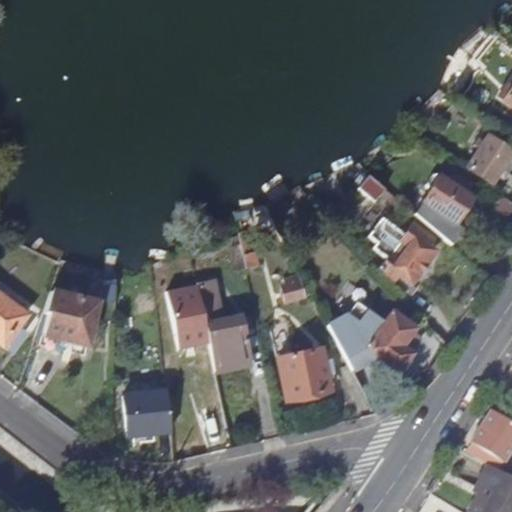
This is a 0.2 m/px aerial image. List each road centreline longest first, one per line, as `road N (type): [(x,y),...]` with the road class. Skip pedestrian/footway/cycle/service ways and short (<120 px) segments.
road 1 (residential): [(0,400),(93,472),(149,488),(423,433)]
road 2 (tertiary): [(423,433),(511,302)]
